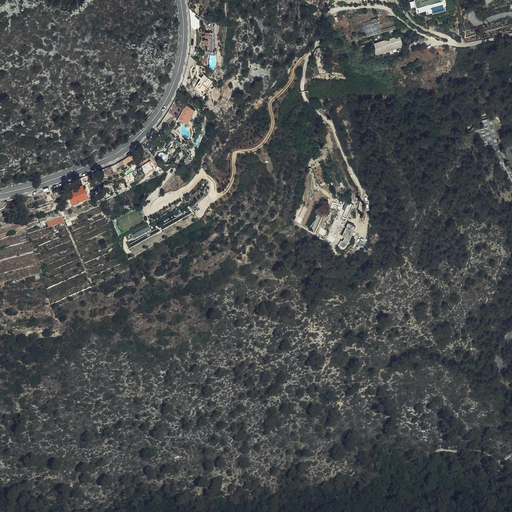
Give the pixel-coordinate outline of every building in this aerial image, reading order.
[(365,26),(366,35),(381,33),(379,24),(365,26)] [(207,54),(210,54),(210,51),(213,51),(213,33),(212,32),(205,32),(205,38),(204,38),(204,40),(204,41),(204,43),(204,44),(203,44),(202,46),(203,51),(207,51),(207,54)] [(378,53),(403,46),(400,36),(375,44),(378,53)] [(212,80),(204,74),(194,89),(203,94),(205,91),(212,80)] [(214,81),(212,80),(205,91),(208,92),(210,89),(209,88),(214,81)] [(180,118),(187,104),(183,102),(175,116),(180,118)] [(192,125),(200,111),(187,104),(180,118),(192,125)] [(202,112),(200,111),(192,125),(195,126),(202,112)] [(487,150),(499,147),(492,118),(482,121),(484,128),(482,129),(487,150)] [(127,178),(124,180),(126,183),(129,182),(130,183),(149,175),(149,174),(151,172),(152,173),(156,170),(152,164),(150,166),(149,163),(127,177),(127,178)] [(85,183),(82,178),(81,178),(70,182),(72,188),(85,183)] [(73,206),(93,197),(88,186),(86,186),(85,183),(72,188),(75,194),(69,197),(73,206)] [(347,245),(354,227),(346,224),(344,229),(345,229),(342,236),(344,237),(342,242),(340,241),(336,247),(342,249),(347,245)]
